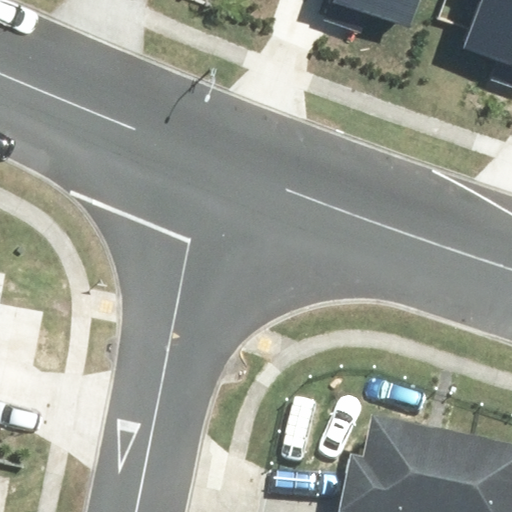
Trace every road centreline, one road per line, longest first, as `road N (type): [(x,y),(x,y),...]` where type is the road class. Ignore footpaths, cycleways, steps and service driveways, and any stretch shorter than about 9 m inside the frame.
road 1 (residential): [(208,167),(138,511)]
road 2 (residential): [(208,167),(511,267)]
road 3 (residential): [(0,76),(208,167)]
